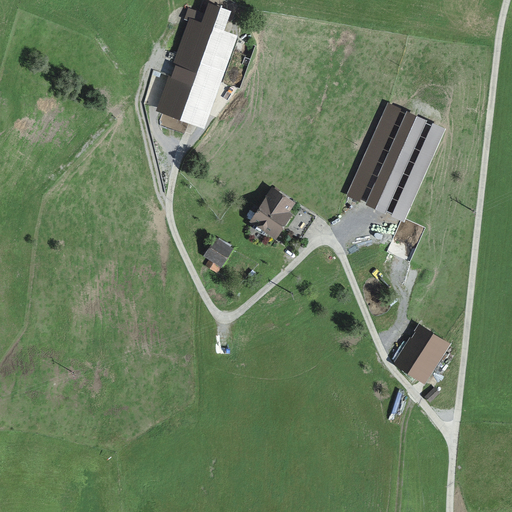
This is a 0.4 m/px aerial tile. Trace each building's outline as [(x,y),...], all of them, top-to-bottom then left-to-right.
[(192,21),(161,106),(204,121),(234,37),(222,33),(230,13),(209,5),(202,24),(192,21)] [(444,129),(388,105),(348,195),(404,220),(444,129)] [(251,222),(275,238),(291,215),(287,213),(293,204),(273,190),(251,222)] [(205,256),(222,265),(231,250),(214,240),(205,256)] [(395,365),(420,380),(444,341),(419,326),(395,365)]
